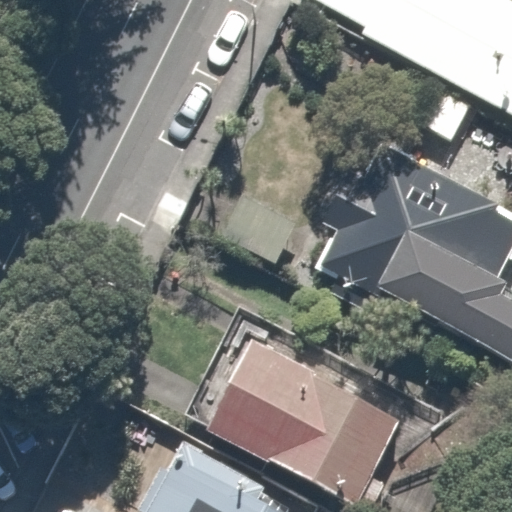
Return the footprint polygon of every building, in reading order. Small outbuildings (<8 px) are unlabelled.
[(511,4),(504,0),(294,0),(511,126),(511,4)] [(511,236),(511,214),(385,148),(364,190),(342,178),(294,269),(511,382),(511,299),(486,286),(511,236)] [(242,187),(210,250),(265,278),(296,215),(242,187)] [(408,511),(453,427),(232,312),(171,430),(307,500),(301,511),(303,511),(408,511)] [(256,511),(267,492),(173,443),(136,511),(256,511)]
